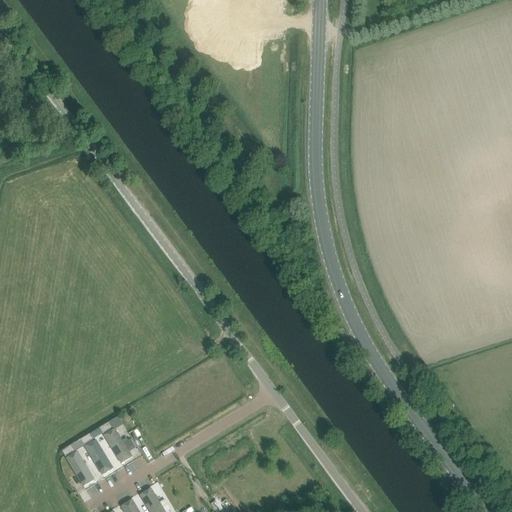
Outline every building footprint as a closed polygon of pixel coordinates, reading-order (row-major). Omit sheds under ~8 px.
[(109,422),(100,428),(103,434),(112,428),(109,422)] [(114,430),(104,436),(122,464),(132,457),(129,451),(123,442),(116,431),(115,429),(114,430)] [(90,434),(81,440),(84,445),(92,440),(93,439),(92,437),(90,434)] [(86,447),(103,475),(113,469),(97,441),(96,441),(94,442),(93,443),(86,447)] [(71,445),(62,451),(65,456),(69,454),(71,453),(75,451),(73,449),(71,445)] [(71,456),(67,459),(84,487),(95,480),(78,453),(78,452),(72,456),(71,456)] [(151,489),(141,496),(143,500),(150,511),(165,511),(164,509),(169,506),(165,499),(160,502),(151,489)] [(133,500),(122,507),(124,511),(139,511),(135,505),(133,500)]
